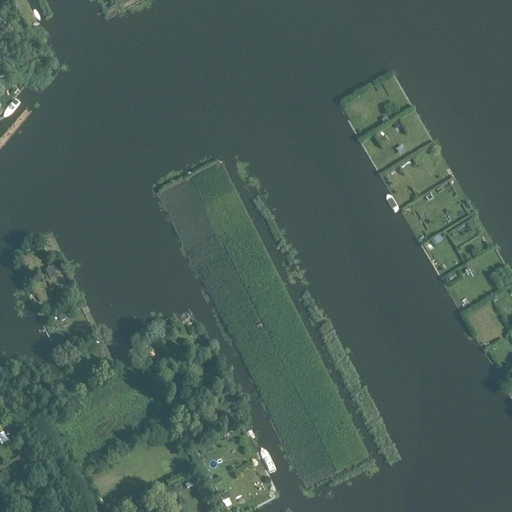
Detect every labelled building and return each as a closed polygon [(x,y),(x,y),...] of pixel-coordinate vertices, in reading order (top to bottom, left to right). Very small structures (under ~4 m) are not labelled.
[(387,117),(382,120),(385,125),(391,122),(387,117)] [(477,228),(472,220),(467,223),(472,231),(477,228)] [(436,246),(444,241),(442,236),(440,238),(439,236),(433,240),(436,246)] [(48,277),(56,273),(53,266),(45,270),(48,277)] [(457,278),(455,273),(448,278),(450,282),(457,278)] [(85,308),(82,302),(77,305),(80,310),(85,308)] [(67,320),(64,313),(58,316),(60,323),(67,320)] [(207,344),(194,349),(197,354),(209,349),(207,344)] [(0,442),(1,445),(8,441),(3,432),(0,433),(0,442)] [(194,481),(185,485),(187,489),(196,485),(194,481)] [(179,493),(182,487),(175,484),(172,490),(179,493)] [(225,501),(231,498),(227,492),(222,496),(225,501)]
